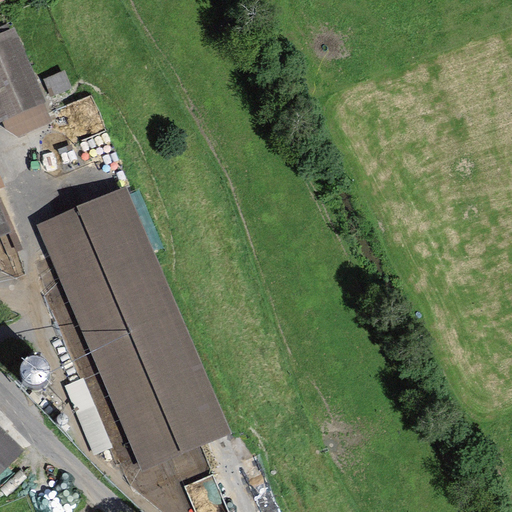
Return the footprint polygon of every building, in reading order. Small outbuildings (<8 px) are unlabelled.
[(12,38),(0,42),(0,111),(8,129),(13,127),(15,133),(47,120),(12,38)] [(70,88),(64,74),(45,82),(51,96),(70,88)] [(124,195),(41,230),(143,466),(226,431),(124,195)] [(0,233),(9,229),(0,208),(0,233)] [(83,368),(100,412),(114,407),(97,363),(83,368)] [(111,447),(82,380),(66,387),(95,454),(111,447)] [(0,443),(0,470),(14,456),(0,443)] [(198,511),(233,511),(215,472),(186,485),(198,511)]
